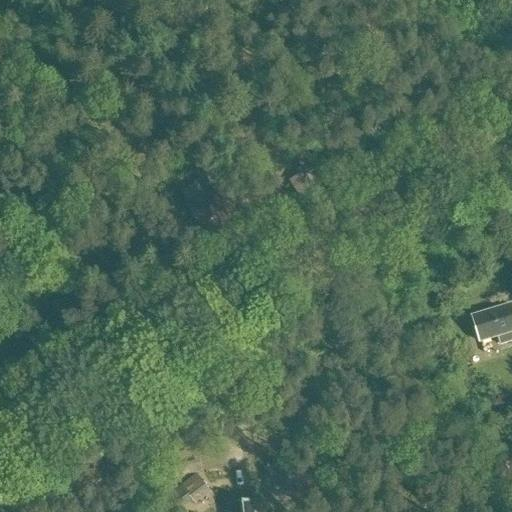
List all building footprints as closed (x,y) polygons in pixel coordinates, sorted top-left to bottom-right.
[(297,179),(290,183),(300,200),(318,189),(306,168),(294,175),(297,179)] [(233,215),(215,189),(213,185),(209,188),(202,178),(181,194),(190,206),(189,207),(207,232),(233,215)] [(511,342),(511,306),(511,305),(472,317),(480,345),(499,339),(501,346),(511,342)] [(207,493),(198,480),(183,490),(192,504),(207,493)] [(227,511),(259,511),(259,502),(227,505),(227,511)]
